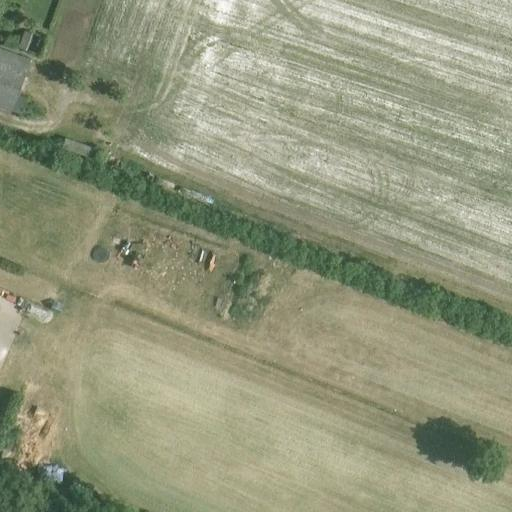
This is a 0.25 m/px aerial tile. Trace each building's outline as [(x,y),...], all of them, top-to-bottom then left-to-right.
[(32,33),(24,30),(18,48),(26,51),(32,33)] [(0,111),(10,115),(12,112),(18,95),(31,59),(0,47),(0,111)] [(18,95),(12,112),(19,115),(26,97),(18,95)] [(0,190),(11,163),(0,158),(0,190)] [(22,276),(17,287),(39,297),(44,287),(22,276)] [(12,396),(0,420),(0,430),(14,437),(29,404),(12,396)]
